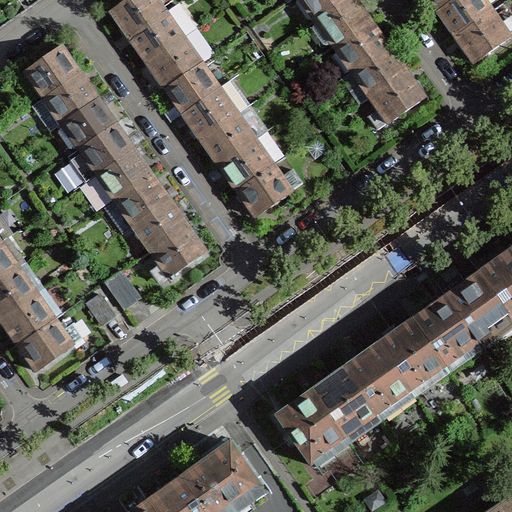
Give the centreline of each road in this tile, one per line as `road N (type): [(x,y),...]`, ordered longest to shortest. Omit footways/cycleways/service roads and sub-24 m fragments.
road 1 (secondary): [(25,511),(511,164)]
road 2 (residential): [(68,2),(255,268)]
road 3 (residential): [(255,268),(34,421)]
road 4 (residential): [(474,113),(255,268)]
road 5 (residential): [(393,0),(474,113)]
